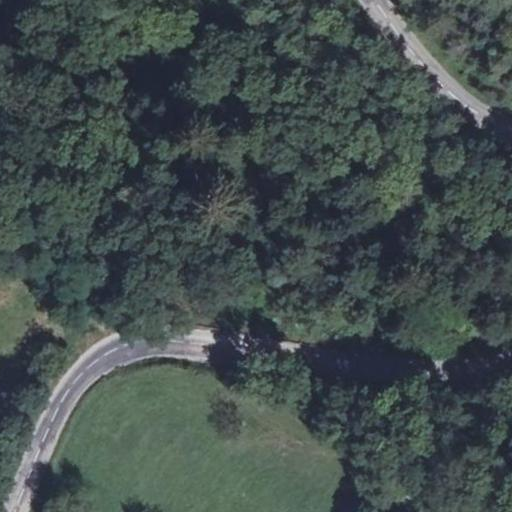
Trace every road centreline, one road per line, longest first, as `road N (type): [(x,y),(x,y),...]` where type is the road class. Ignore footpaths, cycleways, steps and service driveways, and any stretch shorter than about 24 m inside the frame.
road 1 (tertiary): [(14,511),(74,380),(119,349),(184,341),(426,371),(511,366)]
road 2 (tertiary): [(511,132),(423,71),(372,0)]
